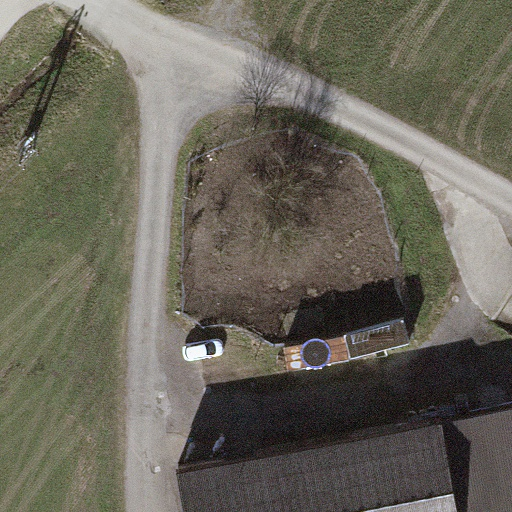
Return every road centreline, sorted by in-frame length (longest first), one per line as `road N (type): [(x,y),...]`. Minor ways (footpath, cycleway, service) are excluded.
road 1 (unknown): [(191,36),(161,180),(156,511)]
road 2 (track): [(102,0),(397,132),(511,199)]
